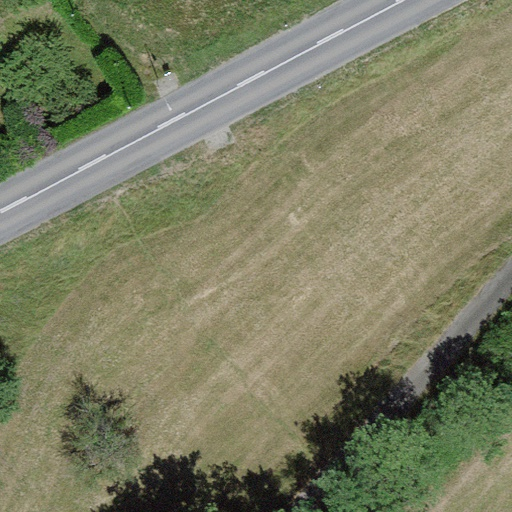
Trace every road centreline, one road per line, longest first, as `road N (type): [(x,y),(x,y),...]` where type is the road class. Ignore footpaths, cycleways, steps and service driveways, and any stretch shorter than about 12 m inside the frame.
road 1 (tertiary): [(406,0),(0,212)]
road 2 (track): [(511,282),(311,511)]
